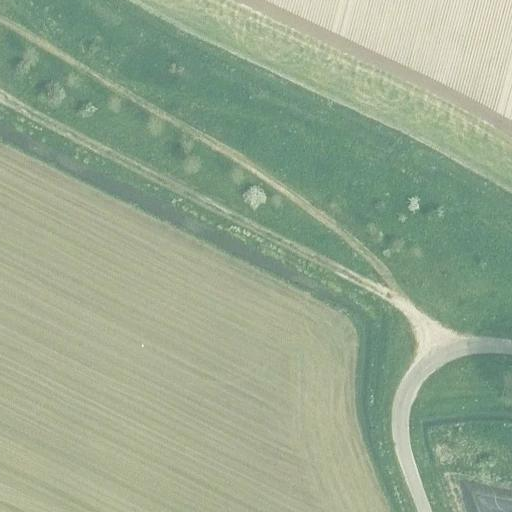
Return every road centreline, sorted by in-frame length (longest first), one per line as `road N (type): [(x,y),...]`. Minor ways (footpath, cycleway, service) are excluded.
road 1 (track): [(0,24),(285,184),(356,240),(401,310)]
road 2 (track): [(0,90),(401,310)]
road 3 (unclassified): [(417,511),(393,420),(400,380),(432,349)]
road 4 (track): [(401,310),(432,349),(511,395)]
